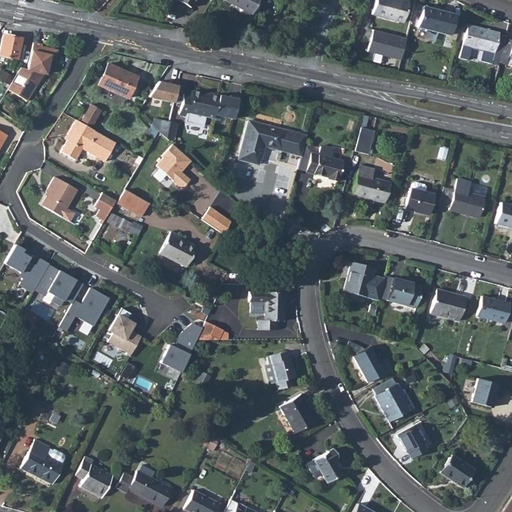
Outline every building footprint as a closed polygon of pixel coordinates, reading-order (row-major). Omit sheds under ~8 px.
[(177,0),(177,1),(190,9),(195,0),(177,0)] [(225,0),(225,1),(252,15),(259,0),(225,0)] [(397,0),(376,0),(372,15),(403,23),(408,3),(397,0)] [(424,7),(418,28),(449,36),(454,15),(424,7)] [(506,40),(506,38),(499,36),(499,35),(469,27),(460,61),(469,63),(472,49),(484,52),(482,63),(493,66),(494,63),(501,65),(506,40)] [(371,29),(366,51),(399,59),(404,38),(371,29)] [(4,35),(0,51),(0,56),(17,60),(22,39),(4,35)] [(511,41),(506,40),(501,65),(508,66),(509,59),(511,46),(511,41)] [(42,45),(33,43),(27,69),(19,69),(7,89),(26,101),(43,74),(46,75),(49,60),(55,62),(57,51),(42,47),(42,45)] [(107,63),(97,85),(127,98),(136,76),(107,63)] [(147,97),(171,103),(176,85),(157,81),(147,97)] [(181,94),(177,115),(185,117),(183,122),(200,126),(202,116),(211,118),(212,115),(216,97),(190,91),(189,96),(181,94)] [(227,98),(216,95),(216,97),(212,115),(231,119),(236,97),(228,95),(227,98)] [(88,105),(78,123),(88,128),(98,111),(88,105)] [(78,123),(73,120),(65,134),(67,135),(66,138),(58,152),(73,161),(80,149),(102,161),(113,142),(88,128),(78,123)] [(160,121),(158,130),(169,139),(172,138),(174,124),(160,121)] [(293,136),(284,134),(285,131),(245,122),(237,161),(256,165),(260,147),(299,156),(300,152),(302,145),(304,136),(294,134),(293,136)] [(355,150),(371,153),(376,130),(361,126),(355,150)] [(189,159),(171,142),(160,154),(162,155),(155,163),(178,184),(182,184),(188,178),(179,170),(189,159)] [(302,145),(300,152),(307,154),(303,173),(325,178),(324,180),(335,182),(340,162),(328,159),(315,156),(308,155),(310,147),(302,145)] [(315,156),(328,159),(329,151),(328,149),(319,147),(317,148),(315,156)] [(299,156),(296,171),(303,173),(307,154),(300,152),(299,156)] [(357,167),(350,197),(383,205),(388,183),(370,179),(372,171),(357,167)] [(46,198),(41,207),(68,222),(73,214),(64,209),(74,191),(52,178),(43,193),(45,194),(44,197),(46,198)] [(456,180),(448,211),(478,219),(483,198),(466,193),(469,183),(456,180)] [(409,190),(424,194),(425,189),(423,186),(413,184),(410,185),(409,190)] [(115,200),(115,201),(139,214),(146,201),(122,187),(115,200)] [(402,189),(399,205),(404,206),(408,191),(402,189)] [(408,190),(404,209),(427,215),(432,196),(424,194),(409,190),(408,190)] [(113,198),(99,191),(91,206),(96,209),(93,215),(101,220),(113,198)] [(511,207),(500,204),(494,225),(511,229),(511,207)] [(210,205),(201,217),(224,236),(231,222),(210,205)] [(140,232),(142,222),(110,215),(108,225),(140,232)] [(171,233),(159,254),(186,269),(196,249),(178,239),(179,237),(171,233)] [(13,245),(3,263),(19,273),(17,277),(21,279),(17,285),(26,290),(31,281),(36,284),(47,264),(38,259),(34,266),(26,261),(30,254),(13,245)] [(344,291),(379,300),(385,279),(373,276),(375,268),(352,262),(344,291)] [(63,274),(47,265),(33,290),(43,296),(45,292),(53,296),(50,301),(59,307),(63,299),(70,304),(81,285),(73,280),(69,287),(59,281),(63,274)] [(59,281),(69,287),(73,280),(63,274),(59,281)] [(392,278),(386,300),(415,308),(421,286),(392,278)] [(31,281),(26,290),(31,293),(36,284),(31,281)] [(107,299),(89,288),(73,316),(92,327),(107,299)] [(436,291),(430,315),(459,322),(465,298),(436,291)] [(283,293),(247,294),(247,304),(263,303),(264,321),(257,321),(257,330),(276,331),(276,321),(284,321),(283,293)] [(481,298),(477,317),(505,324),(509,305),(481,298)] [(129,314),(120,309),(107,331),(111,333),(106,342),(125,354),(129,356),(140,337),(128,331),(132,324),(126,321),(129,314)] [(201,331),(195,342),(217,342),(222,332),(204,323),(201,331)] [(167,347),(158,364),(179,374),(195,342),(201,331),(190,326),(178,336),(172,349),(167,347)] [(369,347),(352,357),(366,383),(384,374),(369,347)] [(266,357),(267,364),(269,363),(274,382),(275,382),(277,390),(292,387),(290,378),(294,377),(289,358),(287,359),(286,352),(266,357)] [(380,361),(385,371),(391,368),(386,358),(380,361)] [(269,363),(267,364),(263,365),(268,384),(274,382),(269,363)] [(201,372),(194,385),(202,389),(208,376),(201,372)] [(478,379),(472,402),(492,407),(498,384),(478,379)] [(396,384),(374,396),(388,422),(408,412),(397,392),(399,391),(396,384)] [(300,394),(280,406),(295,432),(314,421),(303,403),(305,401),(300,394)] [(413,426),(395,436),(405,453),(406,452),(410,459),(425,451),(421,444),(423,444),(413,426)] [(62,462),(46,453),(49,446),(50,445),(35,437),(21,466),(52,482),(62,462)] [(49,446),(46,453),(62,462),(65,456),(65,454),(64,452),(54,447),(53,448),(49,446)] [(335,465),(333,459),(337,457),(332,448),(307,462),(314,475),(321,471),(326,481),(340,472),(335,465)] [(85,455),(75,473),(83,477),(80,484),(102,496),(113,475),(91,463),(93,459),(85,455)] [(450,457),(439,473),(461,490),(472,473),(450,457)] [(143,464),(139,471),(152,478),(156,470),(143,464)] [(124,471),(116,487),(127,492),(129,488),(163,506),(172,488),(152,478),(139,471),(138,471),(135,477),(124,471)] [(193,489),(183,508),(190,511),(214,511),(219,503),(193,489)] [(511,511),(511,496),(501,511),(511,511)] [(256,511),(237,502),(231,511),(256,511)]
